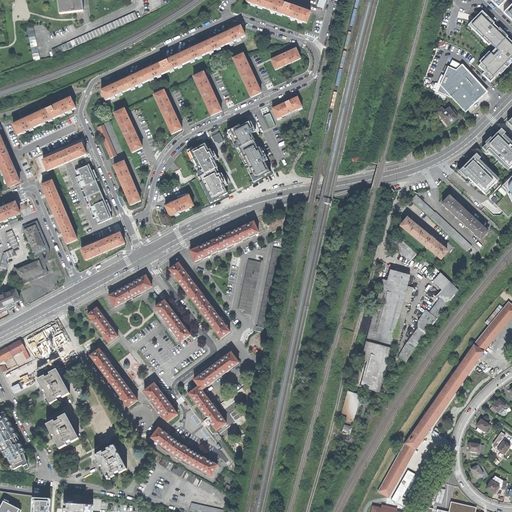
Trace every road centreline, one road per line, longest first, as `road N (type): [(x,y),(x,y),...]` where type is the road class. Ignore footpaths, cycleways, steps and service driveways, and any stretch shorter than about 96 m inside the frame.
road 1 (secondary): [(145,256),(258,202),(422,165),(464,140),(511,93)]
road 2 (track): [(308,511),(393,206)]
road 3 (residential): [(322,49),(248,22),(221,22),(95,86),(81,108),(85,131)]
road 4 (residential): [(126,224),(150,215),(161,168),(183,141),(289,93),(309,78),(322,49)]
road 5 (residential): [(145,256),(212,346),(211,356),(173,387),(228,471)]
road 6 (residential): [(511,374),(471,411),(457,447),(459,471),(474,494),(511,509)]
road 7 (residential): [(58,303),(86,362),(123,411),(144,434),(156,422)]
